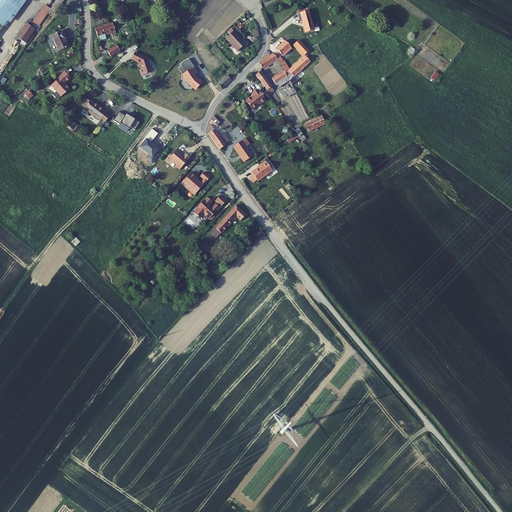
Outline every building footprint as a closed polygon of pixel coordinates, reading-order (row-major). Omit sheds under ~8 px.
[(0,0),(0,22),(5,26),(23,0),(0,0)] [(56,0),(51,7),(56,10),(62,0),(56,0)] [(47,4),(34,21),(39,24),(51,7),(47,4)] [(314,5),(303,8),(306,16),(308,16),(311,28),(320,25),(314,5)] [(31,19),(29,23),(36,28),(39,24),(34,21),(31,19)] [(104,31),(114,28),(112,21),(97,25),(100,39),(106,37),(104,31)] [(28,22),(19,35),(27,41),(36,28),(29,23),(28,22)] [(52,35),(60,50),(70,46),(66,38),(68,37),(64,29),(52,35)] [(232,31),(224,38),(236,51),(243,44),(239,40),(240,39),(232,31)] [(280,43),(287,50),(297,41),(290,34),(280,43)] [(299,39),(309,50),(313,46),(304,35),(299,39)] [(299,40),(292,46),(303,57),(309,52),(299,40)] [(105,47),(107,52),(118,48),(115,42),(105,47)] [(134,50),(130,57),(139,61),(140,64),(139,66),(141,73),(149,71),(149,70),(150,68),(149,65),(147,64),(146,59),(145,59),(145,56),(143,56),(143,55),(134,50)] [(294,66),(299,71),(305,66),(317,56),(312,50),(294,66)] [(276,76),(282,86),(292,78),(278,51),(265,59),(268,65),(277,59),(283,70),(276,76)] [(283,56),(289,68),(294,66),(288,54),(283,56)] [(199,70),(194,64),(185,71),(186,72),(184,74),(187,78),(188,78),(191,82),(195,86),(198,86),(204,79),(200,75),(199,76),(198,75),(196,73),(197,73),(196,72),(199,70)] [(65,67),(60,72),(60,74),(52,81),(62,92),(70,85),(66,80),(66,78),(71,74),(65,67)] [(269,87),(271,90),(277,86),(275,84),(275,83),(264,68),(259,71),(263,76),(261,76),(264,81),(266,80),(270,87),(269,87)] [(229,71),(220,79),(224,85),(234,75),(229,71)] [(435,81),(439,74),(434,71),(430,78),(435,81)] [(288,87),(290,92),(297,88),(295,83),(288,87)] [(261,86),(256,90),(257,91),(249,96),(256,105),(261,101),(263,101),(269,96),(261,86)] [(28,90),(23,94),(29,100),(33,96),(28,90)] [(87,102),(86,103),(101,115),(108,106),(93,94),(92,95),(89,93),(84,99),(87,102)] [(297,95),(292,98),(303,120),(308,118),(297,95)] [(215,114),(220,120),(224,117),(217,110),(215,114)] [(327,111),(310,118),(313,127),(331,119),(327,111)] [(119,112),(114,121),(119,124),(120,123),(129,129),(130,127),(134,130),(139,122),(126,114),(125,116),(119,112)] [(212,129),(224,145),(230,141),(228,139),(233,136),(227,129),(223,132),(213,119),(212,129)] [(71,122),(68,127),(73,130),(77,125),(71,122)] [(300,127),(291,134),(294,137),(302,131),(300,127)] [(143,143),(139,147),(149,155),(145,159),(152,164),(159,155),(156,153),(159,149),(151,143),(158,134),(152,129),(142,142),(143,143)] [(303,131),(310,142),(314,139),(306,129),(303,131)] [(249,132),(237,142),(249,156),(258,150),(251,141),(254,138),(249,132)] [(298,137),(296,139),(302,147),(304,146),(298,137)] [(185,148),(181,144),(173,154),(179,160),(179,162),(183,165),(193,153),(189,149),(187,151),(184,149),(185,148)] [(276,167),(269,157),(263,161),(264,162),(258,167),(259,168),(256,171),(261,177),(276,167)] [(197,177),(191,172),(180,185),(194,197),(210,178),(204,172),(199,177),(203,180),(200,183),(195,179),(197,177)] [(258,195),(281,228),(291,220),(288,215),(293,210),(290,207),(281,214),(267,197),(278,188),(292,203),(297,199),(287,187),(285,188),(277,180),(258,195)] [(230,196),(223,191),(219,196),(220,197),(216,202),(212,198),(213,197),(209,193),(200,203),(202,204),(198,208),(200,211),(203,214),(207,209),(211,212),(215,208),(217,210),(223,203),(230,196)] [(238,203),(217,226),(222,230),(239,214),(242,217),(247,212),(238,203)] [(299,237),(304,233),(300,228),(295,233),(299,237)] [(76,238),(71,242),(75,247),(80,242),(76,238)]
